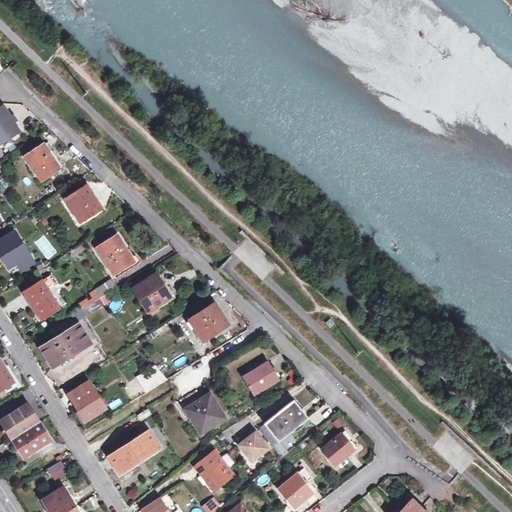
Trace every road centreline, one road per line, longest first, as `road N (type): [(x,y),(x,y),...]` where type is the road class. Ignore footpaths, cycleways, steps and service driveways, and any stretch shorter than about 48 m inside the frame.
road 1 (residential): [(386,466),(375,435),(12,85)]
road 2 (residential): [(120,511),(0,320)]
road 3 (unknown): [(265,329),(79,446)]
